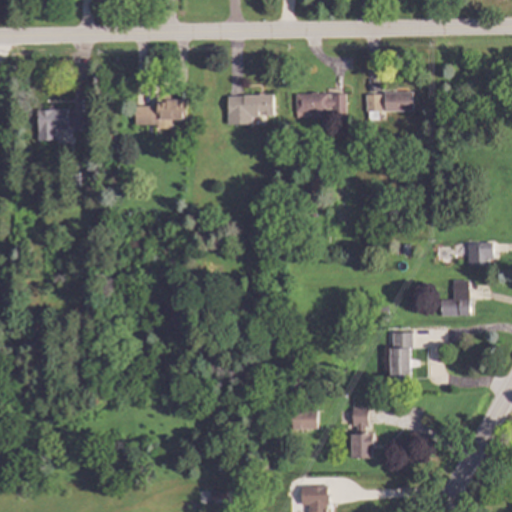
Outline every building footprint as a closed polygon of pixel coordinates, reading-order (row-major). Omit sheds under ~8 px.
[(265,94),(276,94),(275,94),(275,115),(268,115),(267,112),(260,112),(260,116),(247,117),(247,121),(235,121),(235,106),(246,106),(246,95),(262,94),(262,92),(265,92),(265,94)] [(415,110),(380,111),(380,120),(370,120),(370,111),(368,111),(368,95),(387,94),(387,92),(414,92),(415,110)] [(173,98),(188,98),(188,118),(161,118),(161,124),(137,124),(137,105),(159,105),(159,93),(173,93),(173,98)] [(335,94),(348,94),(348,112),(334,112),(334,110),(322,110),(323,118),(298,118),(298,94),(335,93),(335,94)] [(70,116),(90,115),(90,131),(76,131),(76,125),(70,126),(70,128),(59,128),(59,140),(41,140),(40,110),(70,109),(70,116)] [(100,172),(89,173),(88,164),(99,163),(100,172)] [(414,179),(407,179),(406,171),(413,170),(414,179)] [(82,187),(72,187),(72,173),(82,173),(82,187)] [(324,189),(311,189),(312,181),(324,181),(324,189)] [(100,193),(86,193),(86,185),(100,185),(100,193)] [(321,209),(303,211),(302,193),(320,192),(321,209)] [(201,230),(193,231),(192,224),(200,223),(201,230)] [(495,259),(490,259),(490,265),(471,266),(471,243),(494,243),(495,259)] [(472,314),(443,315),(442,300),(455,299),(454,280),(471,280),(472,314)] [(390,317),(378,317),(378,307),(390,307),(390,317)] [(415,348),(411,348),(411,378),(392,379),(391,346),(394,345),(394,332),(414,332),(415,348)] [(275,343),(271,349),(266,346),(270,340),(275,343)] [(371,408),(370,424),(366,424),(366,431),(375,431),(374,457),(354,457),(355,433),(357,434),(357,424),(353,424),(354,408),(371,408)] [(319,409),(319,428),(293,428),(294,409),(319,409)] [(125,455),(117,455),(117,445),(124,445),(125,455)] [(134,457),(127,457),(126,446),(133,445),(134,457)] [(109,456),(101,457),(101,446),(108,446),(109,456)] [(231,498),(221,498),(220,488),(231,488),(231,498)] [(331,504),(328,504),(328,511),(310,511),(310,492),(331,491),(331,504)]
